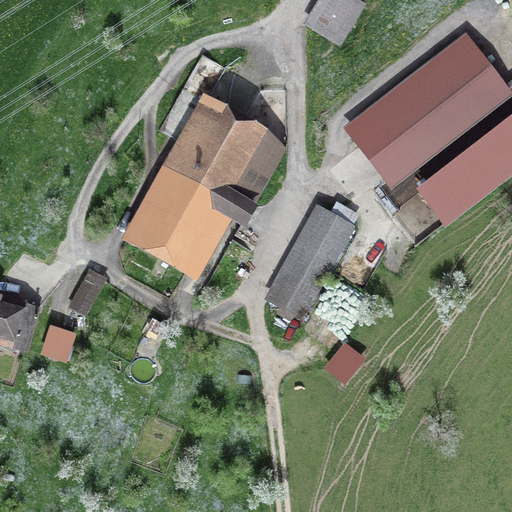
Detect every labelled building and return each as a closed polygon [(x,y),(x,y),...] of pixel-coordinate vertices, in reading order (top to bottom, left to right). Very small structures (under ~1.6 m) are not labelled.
[(349,0),(327,0),(312,25),(340,41),(360,6),(349,0)] [(477,56),(362,145),(389,180),(505,91),(477,56)] [(171,184),(140,238),(189,266),(221,211),(243,224),(284,154),(203,108),(162,179),(171,184)] [(511,172),(511,119),(421,190),(447,223),(511,172)] [(351,227),(321,210),(271,300),(302,317),(351,227)] [(90,272),(71,307),(84,315),(104,280),(90,272)] [(15,308),(0,303),(0,338),(4,339),(4,341),(6,341),(5,344),(26,350),(37,309),(16,303),(15,308)] [(73,336),(52,329),(44,353),(65,359),(73,336)] [(346,349),(330,368),(344,380),(360,360),(346,349)]
